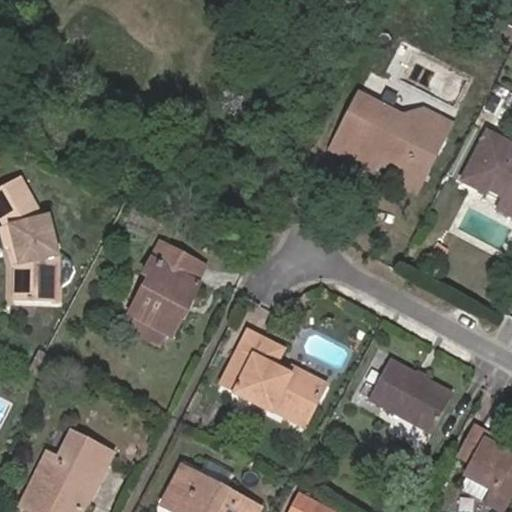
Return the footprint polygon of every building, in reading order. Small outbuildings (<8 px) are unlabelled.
[(402,177),(419,187),(452,125),(434,116),(431,123),(417,115),(403,119),(360,95),(359,97),(352,93),(349,99),(356,103),(332,148),(350,158),(354,151),(378,164),(381,157),(406,170),(402,177)] [(511,165),(511,164),(511,144),(486,131),(461,181),(483,194),(486,189),(502,198),(499,203),(511,209),(511,165)] [(350,158),(332,148),(330,151),(373,174),(378,164),(354,151),(350,158)] [(414,195),(419,187),(402,177),(397,186),(414,195)] [(18,179),(0,190),(0,219),(4,227),(0,229),(6,250),(8,249),(13,267),(16,266),(15,302),(53,304),(60,305),(62,257),(59,257),(48,218),(42,220),(18,179)] [(511,209),(499,203),(495,209),(511,217),(511,209)] [(203,268),(159,246),(142,277),(149,281),(132,314),(137,317),(130,332),(159,348),(167,333),(172,335),(200,285),(195,283),(203,268)] [(441,262),(446,253),(438,250),(434,258),(441,262)] [(299,405),(312,412),(325,388),(291,370),(288,377),(271,369),(280,352),(248,336),(222,385),(236,392),(235,394),(271,412),(272,410),(292,420),(299,405)] [(54,359),(40,351),(29,370),(43,377),(54,359)] [(431,435),(453,396),(388,362),(367,399),(431,435)] [(305,427),(312,412),(299,405),(292,420),(305,427)] [(503,511),(511,495),(511,457),(487,444),(490,437),(475,429),(461,457),(474,465),(468,477),(492,490),(486,502),(503,511)] [(38,476),(21,508),(29,511),(81,511),(87,501),(90,503),(114,456),(73,435),(59,462),(49,457),(38,476)] [(185,468),(163,507),(172,511),(260,511),(261,510),(185,468)] [(316,511),(320,506),(303,496),(294,511),(316,511)]
